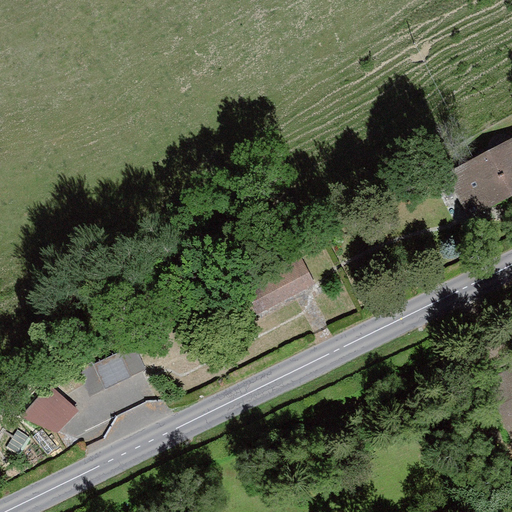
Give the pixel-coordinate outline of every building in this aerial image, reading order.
[(511,137),(440,178),(468,229),(511,204),(511,137)] [(242,291),(257,319),(316,287),(302,259),(242,291)] [(134,345),(77,372),(90,400),(147,373),(134,345)] [(511,444),(511,443),(511,365),(484,378),(511,444)] [(50,389),(21,423),(57,439),(79,416),(50,389)]
